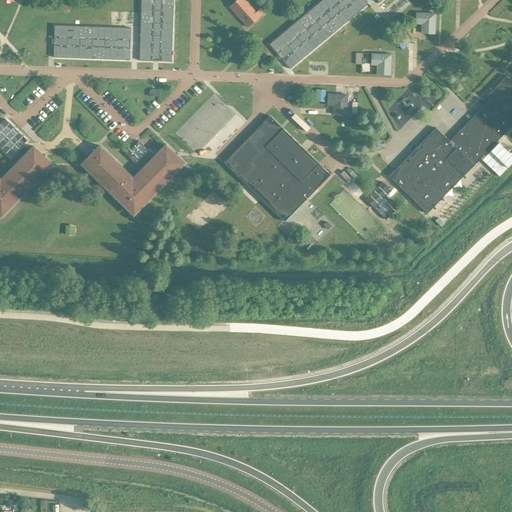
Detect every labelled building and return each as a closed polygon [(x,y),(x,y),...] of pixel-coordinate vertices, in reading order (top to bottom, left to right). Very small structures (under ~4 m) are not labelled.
[(171,62),(173,0),(140,0),(139,61),(171,62)] [(258,11),(259,10),(258,10),(255,13),(243,0),(236,0),(229,6),(230,7),(230,6),(248,26),(247,27),(248,27),(262,14),(261,14),(262,14),(259,17),(255,13),(258,10),(258,11)] [(364,0),(321,0),(269,44),(289,69),(368,4),(364,0)] [(421,33),(434,34),(435,14),(416,13),(416,24),(422,24),(421,33)] [(130,28),(54,25),(53,57),(129,60),(130,28)] [(235,57),(240,62),(247,55),(243,50),(235,57)] [(377,74),(390,75),(391,55),(372,54),(371,65),(377,65),(377,74)] [(427,213),(474,165),(511,125),(511,81),(506,76),(486,97),(489,100),(449,141),(436,128),(389,176),(427,213)] [(403,123),(422,104),(409,91),(401,100),(404,103),(398,110),(394,106),(390,111),(403,123)] [(347,95),(328,94),(327,105),(333,105),(333,114),(346,115),(347,95)] [(270,116),(224,163),(284,222),(330,175),(270,116)] [(0,123),(0,148),(10,158),(21,146),(24,143),(27,140),(5,119),(0,123)] [(99,145),(81,164),(133,216),(185,163),(166,145),(133,178),(99,145)] [(0,215),(1,217),(52,165),(33,146),(1,180),(0,179),(0,215)] [(439,216),(435,219),(440,226),(444,224),(439,216)] [(323,224),(329,231),(333,227),(327,221),(323,224)] [(30,490),(29,478),(21,479),(21,490),(30,490)]
